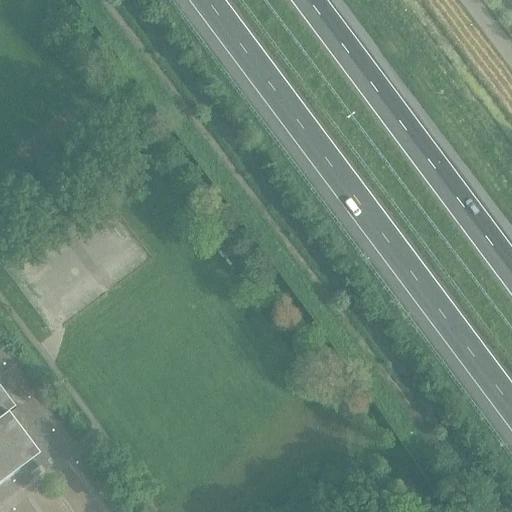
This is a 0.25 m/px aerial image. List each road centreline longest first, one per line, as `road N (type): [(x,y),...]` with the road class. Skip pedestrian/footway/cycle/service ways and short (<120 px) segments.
road 1 (motorway): [(209,0),(511,404)]
road 2 (motorway): [(511,271),(309,0)]
